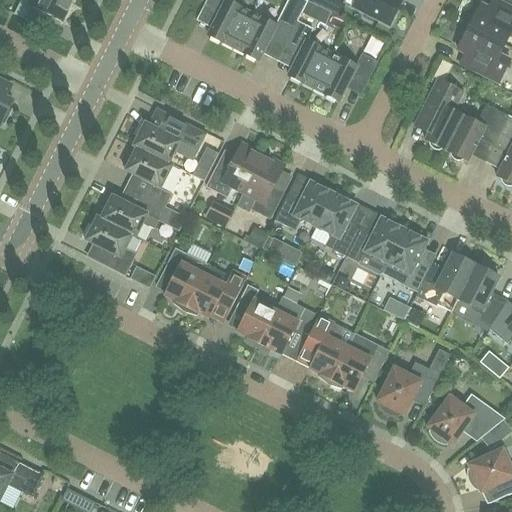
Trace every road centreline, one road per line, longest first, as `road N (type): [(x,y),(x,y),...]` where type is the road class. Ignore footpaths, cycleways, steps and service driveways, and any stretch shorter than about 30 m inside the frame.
road 1 (residential): [(8,257),(417,467),(442,511)]
road 2 (residential): [(369,151),(126,27)]
road 3 (residential): [(195,509),(0,415)]
road 4 (residential): [(8,257),(95,88)]
road 5 (residential): [(369,151),(442,0)]
road 6 (residential): [(511,224),(369,151)]
